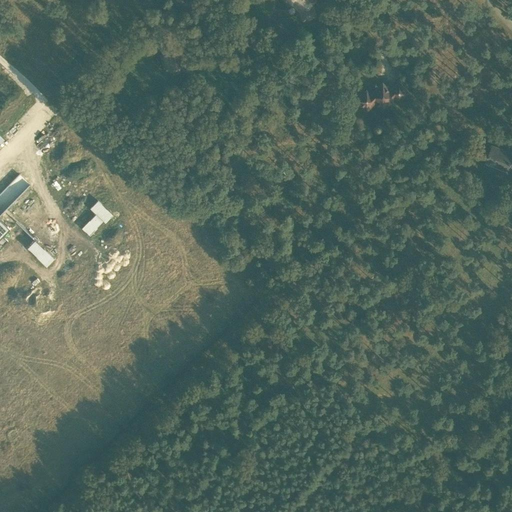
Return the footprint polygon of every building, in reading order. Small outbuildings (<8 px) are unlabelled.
[(286,0),(298,11),(302,22),(313,18),(309,5),(313,0),(286,0)] [(163,53),(163,54),(159,55),(164,69),(168,68),(169,72),(171,72),(172,75),(181,72),(180,69),(183,68),(177,48),(163,53)] [(355,101),(359,105),(366,112),(375,103),(382,111),(395,99),(399,103),(410,93),(399,82),(390,90),(382,82),(371,94),(366,90),(355,101)] [(511,153),(505,151),(505,150),(504,150),(504,151),(501,149),(500,149),(491,146),(485,162),(507,171),(509,164),(511,165),(511,153)] [(92,223),(78,237),(87,246),(101,232),(102,233),(111,225),(95,209),(87,217),(92,223)] [(32,276),(24,285),(35,295),(42,287),(44,289),(45,288),(32,276)]
